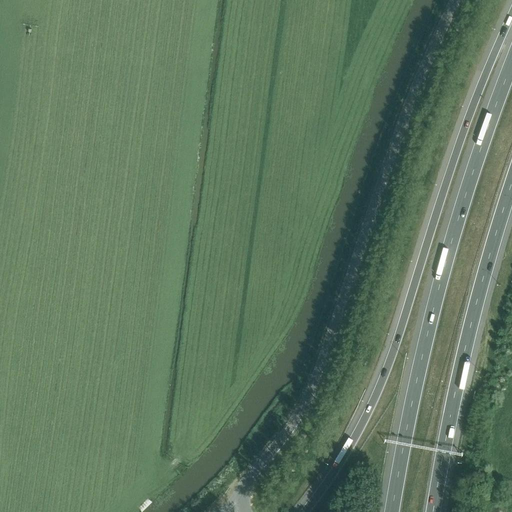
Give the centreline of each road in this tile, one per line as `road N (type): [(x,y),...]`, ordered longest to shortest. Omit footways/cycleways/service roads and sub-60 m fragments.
road 1 (tertiary): [(241,506),(316,382),(405,117),(455,0)]
road 2 (motorway): [(511,16),(478,93),(383,379),(303,511)]
road 3 (motorway): [(511,62),(425,339),(392,511)]
road 4 (motorway): [(433,511),(464,351),(511,185)]
